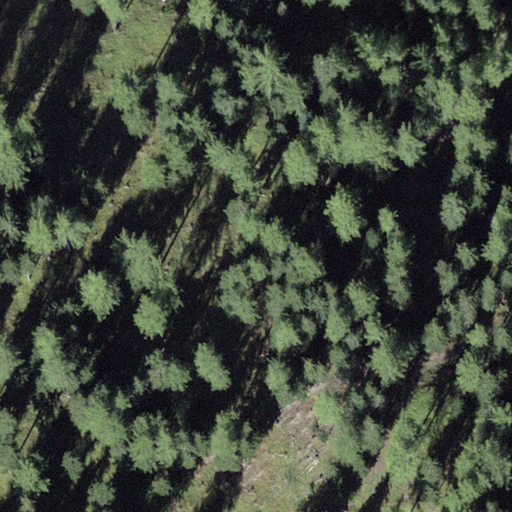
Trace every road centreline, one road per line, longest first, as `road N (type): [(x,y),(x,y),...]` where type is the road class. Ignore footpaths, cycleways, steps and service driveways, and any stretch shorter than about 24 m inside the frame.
road 1 (track): [(511,108),(304,190),(44,384),(0,407)]
road 2 (track): [(363,511),(397,379),(511,313)]
